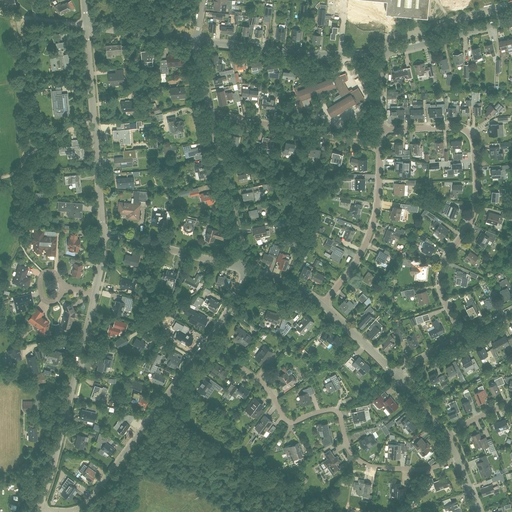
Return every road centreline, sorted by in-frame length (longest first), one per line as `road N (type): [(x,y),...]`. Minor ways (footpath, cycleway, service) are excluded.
road 1 (residential): [(457,458),(424,469),(365,464),(352,455),(336,412),(286,420),(261,382),(207,341)]
road 2 (residential): [(463,336),(439,279),(475,207),(470,135),(456,127),(380,130)]
road 3 (residential): [(38,509),(94,294)]
road 4 (residential): [(68,511),(89,501),(207,341)]
road 5 (residential): [(102,231),(86,26)]
road 6 (residential): [(382,52),(293,53),(195,40)]
road 7 (residential): [(379,147),(210,113)]
road 8 (residential): [(323,305),(368,237),(379,147)]
road 9 (residential): [(243,270),(210,113)]
road 10 (residential): [(243,270),(102,231)]
road 11 (track): [(18,17),(27,157)]
road 12 (residential): [(511,19),(382,52)]
